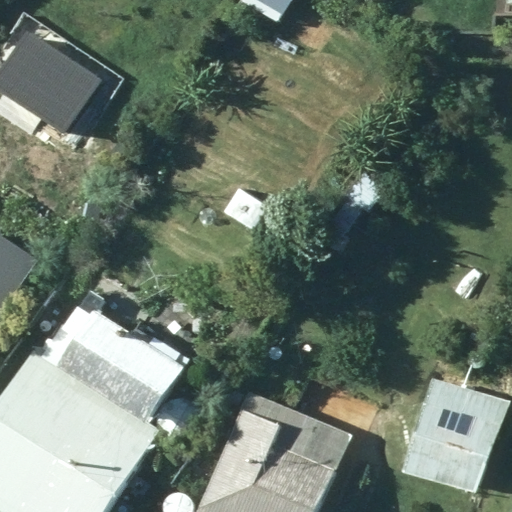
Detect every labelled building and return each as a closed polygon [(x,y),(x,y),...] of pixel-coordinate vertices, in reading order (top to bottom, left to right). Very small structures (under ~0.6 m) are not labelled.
[(0,87),(0,103),(67,147),(111,79),(37,31),(0,87)] [(343,204),(367,218),(379,197),(356,183),(343,204)] [(1,268),(0,269),(0,310),(3,312),(24,285),(1,268)] [(0,511),(103,511),(155,431),(144,425),(191,350),(145,321),(133,339),(92,313),(56,368),(29,351),(0,397),(0,511)] [(431,379),(404,475),(475,495),(510,401),(431,379)] [(241,409),(195,511),(318,511),(352,437),(289,409),(281,427),(241,409)]
